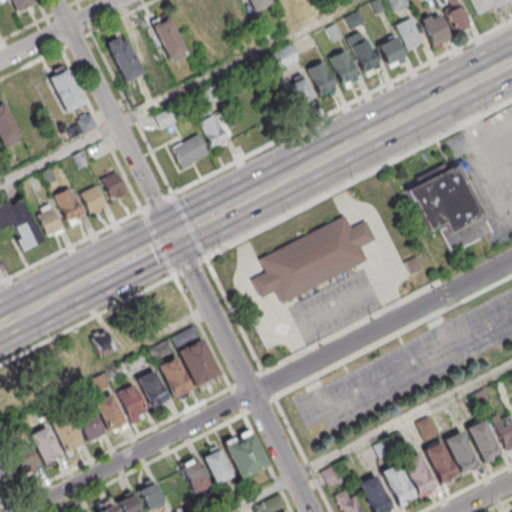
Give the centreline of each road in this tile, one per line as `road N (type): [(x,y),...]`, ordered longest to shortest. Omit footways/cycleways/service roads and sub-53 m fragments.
road 1 (residential): [(253,394),(56,0)]
road 2 (residential): [(511,260),(253,394)]
road 3 (residential): [(253,394),(22,511)]
road 4 (trunk): [(511,61),(313,165)]
road 5 (residential): [(119,0),(0,61)]
road 6 (residential): [(308,511),(253,394)]
